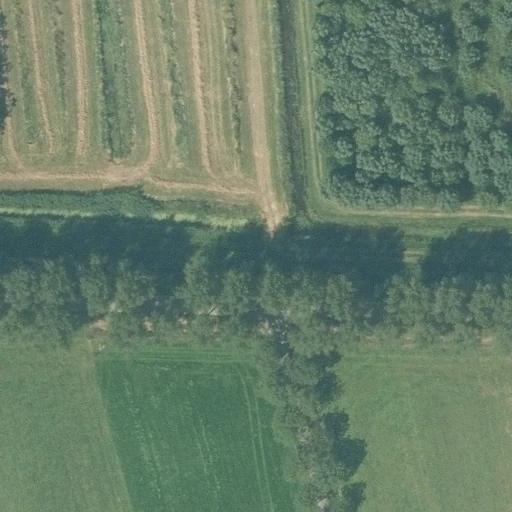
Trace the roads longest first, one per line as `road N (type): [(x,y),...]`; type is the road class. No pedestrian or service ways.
road 1 (unclassified): [(0,301),(268,308)]
road 2 (unclassified): [(268,308),(511,313)]
road 3 (unclassified): [(326,511),(268,308)]
